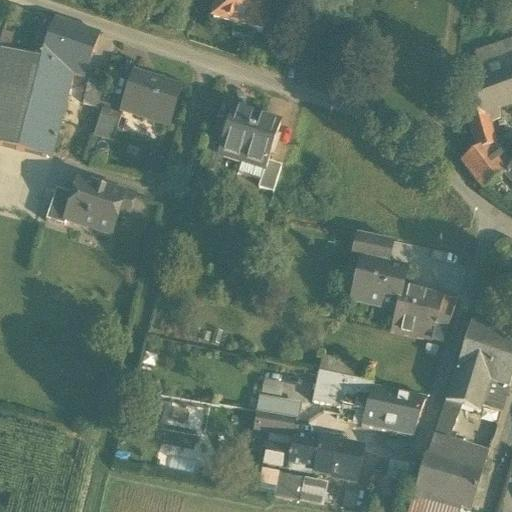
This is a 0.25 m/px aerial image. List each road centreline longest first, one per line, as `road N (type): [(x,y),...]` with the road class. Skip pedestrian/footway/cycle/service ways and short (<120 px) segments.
road 1 (residential): [(495,219),(416,135),(29,0)]
road 2 (track): [(207,62),(90,511)]
road 3 (residential): [(495,219),(418,454),(355,441)]
